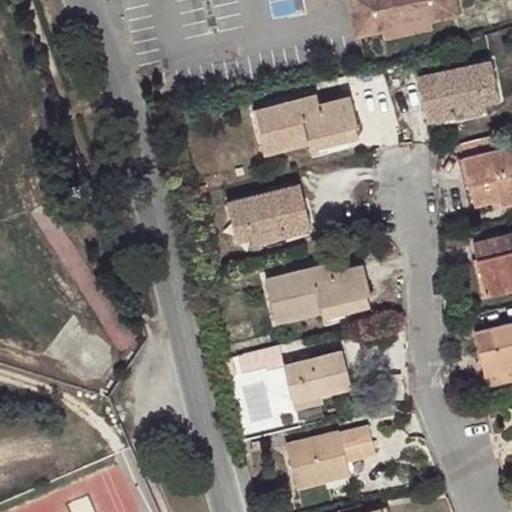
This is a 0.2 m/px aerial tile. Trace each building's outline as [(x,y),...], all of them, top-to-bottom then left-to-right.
[(347,0),(348,6),(353,31),(357,31),(378,27),(382,36),(431,26),(430,20),(455,12),(452,0),(347,0)] [(451,104),(482,97),(497,93),(490,60),(417,76),(427,121),(453,116),(451,104)] [(307,140),(356,128),(349,96),(320,104),(317,94),(254,109),(264,155),(308,144),(307,140)] [(485,109),(482,97),(451,104),(453,116),(485,109)] [(511,152),(506,127),(458,138),(474,204),(500,199),(501,204),(511,201),(511,152)] [(359,138),(356,128),(307,140),(308,144),(310,150),(359,138)] [(301,184),(293,185),(296,201),(304,199),(301,184)] [(296,201),(293,185),(227,201),(236,240),(252,237),(285,229),(287,234),(311,228),(304,199),(296,201)] [(253,242),(287,234),(285,229),(252,237),(253,242)] [(511,232),(473,241),(486,294),(505,289),(505,285),(511,283),(511,232)] [(319,305),(369,294),(371,294),(365,264),(333,271),(331,261),(267,276),(276,319),(320,311),(319,305)] [(371,307),(369,294),(319,305),(320,311),(322,317),(371,307)] [(511,323),(475,333),(485,376),(511,370),(511,323)] [(303,363),(313,361),(312,352),(301,354),(303,363)] [(345,353),(313,361),(303,363),(287,367),(295,399),(321,394),(353,387),(345,353)] [(511,370),(485,376),(487,388),(511,381),(511,370)] [(321,394),(295,399),(297,407),(323,402),(321,394)] [(276,416),(273,400),(252,403),(254,419),(276,416)] [(378,456),(371,426),(287,446),(298,488),(352,475),(349,463),(378,456)]
